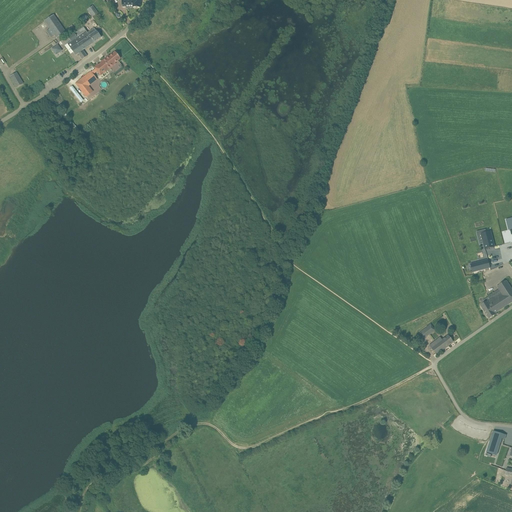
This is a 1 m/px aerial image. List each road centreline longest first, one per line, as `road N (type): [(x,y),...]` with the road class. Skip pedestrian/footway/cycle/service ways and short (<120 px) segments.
road 1 (track): [(79,511),(94,480),(195,422),(251,446),(434,365)]
road 2 (unclassified): [(511,426),(463,415),(434,365),(511,308)]
road 3 (unclassified): [(0,122),(123,33),(149,0)]
